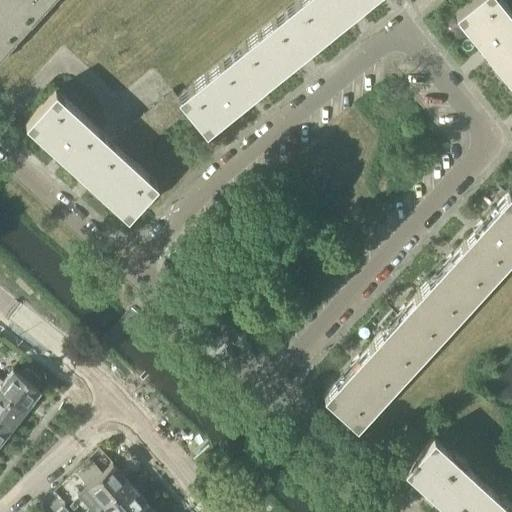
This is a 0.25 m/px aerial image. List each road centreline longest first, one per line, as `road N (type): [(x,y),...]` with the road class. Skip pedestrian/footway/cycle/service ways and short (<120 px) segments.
road 1 (residential): [(126,265),(388,44),(410,43),(479,130),(482,145),(265,392)]
road 2 (residential): [(265,392),(126,265)]
road 3 (residential): [(393,511),(265,392)]
road 4 (residential): [(126,265),(0,149)]
road 5 (residential): [(116,405),(84,366),(0,302)]
road 6 (residential): [(4,511),(116,405)]
road 7 (residential): [(211,511),(116,405)]
